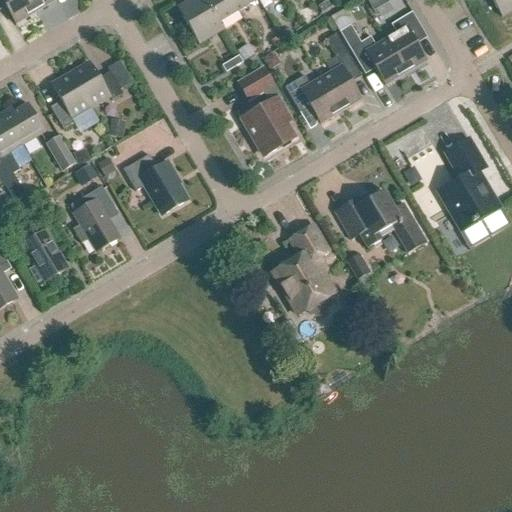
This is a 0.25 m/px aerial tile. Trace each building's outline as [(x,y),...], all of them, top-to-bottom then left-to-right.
[(16,26),(36,14),(27,0),(0,0),(0,12),(6,9),(16,26)] [(55,0),(27,0),(36,14),(57,2),(55,0)] [(189,28),(214,13),(206,0),(195,0),(179,10),(189,28)] [(240,13),(232,0),(206,0),(214,13),(221,25),(240,13)] [(260,1),(259,0),(232,0),(240,13),(260,1)] [(511,14),(511,0),(495,0),(493,1),(504,19),(511,14)] [(280,20),(290,14),(282,1),(272,7),(280,20)] [(322,15),(331,10),(327,3),(318,8),(322,15)] [(225,31),(221,25),(214,13),(189,28),(200,45),(225,31)] [(426,63),(417,46),(427,40),(412,14),(391,27),(397,36),(386,42),(406,75),(426,63)] [(406,75),(386,42),(376,48),(371,39),(361,44),(351,27),(340,34),(365,77),(376,71),(385,87),(406,75)] [(351,85),(362,79),(336,36),(326,42),(336,59),(326,66),(331,75),(321,81),(341,114),(361,101),(351,85)] [(274,50),(283,45),(279,38),(270,43),(274,50)] [(243,64),(255,57),(249,46),(237,53),(243,64)] [(271,71),(281,65),(275,55),(265,61),(271,71)] [(239,58),(222,68),(226,74),(243,64),(239,58)] [(112,103),(123,96),(110,74),(99,81),(91,66),(71,77),(90,108),(109,97),(112,103)] [(265,159),(293,142),(285,128),(289,125),(276,102),(281,99),(265,72),(239,87),(248,101),(262,92),(270,105),(243,121),(265,159)] [(71,120),(90,108),(71,77),(52,89),(61,103),(50,110),(63,131),(74,125),(71,120)] [(341,114),(321,81),(311,87),(305,78),(285,90),(300,115),(311,109),(320,126),(341,114)] [(22,147),(45,134),(28,106),(6,120),(22,147)] [(22,147),(6,120),(0,123),(0,161),(2,164),(0,165),(0,180),(14,203),(25,196),(13,176),(20,172),(10,155),(22,147)] [(122,141),(126,124),(111,121),(108,138),(122,141)] [(76,166),(59,138),(45,146),(62,174),(76,166)] [(460,234),(500,210),(480,174),(487,170),(469,141),(445,156),(460,182),(437,195),(460,234)] [(90,163),(86,151),(73,155),(77,167),(90,163)] [(163,218),(188,203),(174,181),(176,180),(167,164),(157,170),(149,157),(123,172),(136,194),(145,188),(163,218)] [(105,179),(115,173),(107,160),(97,167),(105,179)] [(90,167),(81,172),(84,177),(91,179),(95,177),(90,167)] [(102,189),(70,208),(82,226),(73,231),(82,246),(90,241),(98,254),(118,242),(103,216),(114,210),(102,189)] [(408,256),(427,245),(403,205),(394,211),(384,194),(371,201),(367,194),(334,214),(351,242),(359,238),(367,251),(381,243),(378,236),(392,228),(408,256)] [(10,206),(4,195),(0,197),(0,208),(2,211),(10,206)] [(46,284),(67,272),(52,247),(63,240),(50,219),(39,226),(44,234),(24,246),(46,284)] [(273,275),(297,317),(306,312),(308,315),(313,318),(318,318),(323,315),(326,310),(326,305),(324,301),(334,295),(314,262),(328,254),(313,229),(290,242),(300,259),(273,275)] [(0,311),(16,302),(1,277),(12,271),(0,251),(0,311)] [(370,274),(359,256),(346,263),(357,281),(370,274)] [(249,297),(257,292),(247,276),(239,281),(249,297)]
